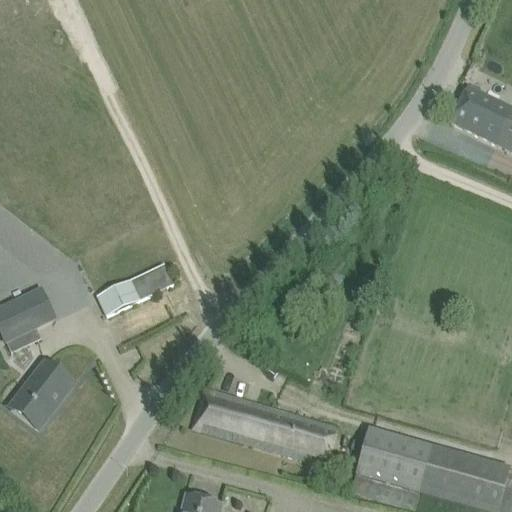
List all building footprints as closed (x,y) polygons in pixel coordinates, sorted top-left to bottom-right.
[(511,155),(511,111),(468,90),(451,125),(511,155)] [(164,268),(97,299),(98,301),(98,302),(107,320),(140,304),(173,288),(164,268)] [(21,301),(0,310),(0,341),(3,348),(36,332),(21,301)] [(10,412),(38,433),(73,388),(45,366),(10,412)] [(205,393),(193,432),(327,472),(337,434),(205,393)] [(500,511),(510,472),(368,432),(354,480),(356,480),(417,497),(471,511),(500,511)] [(182,511),(221,511),(222,509),(186,499),(182,511)]
